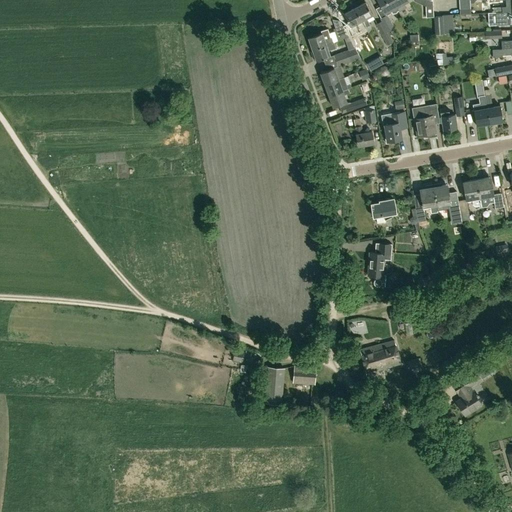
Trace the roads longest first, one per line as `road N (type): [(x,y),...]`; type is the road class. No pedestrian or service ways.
road 1 (track): [(490,511),(434,433),(358,394),(330,359),(283,355),(241,339)]
road 2 (track): [(161,313),(79,229),(0,115)]
road 3 (track): [(0,297),(161,313),(241,339)]
road 4 (residential): [(334,175),(511,143)]
road 5 (residential): [(334,175),(281,18)]
road 6 (track): [(330,359),(323,406),(330,511)]
road 7 (residential): [(333,306),(334,175)]
